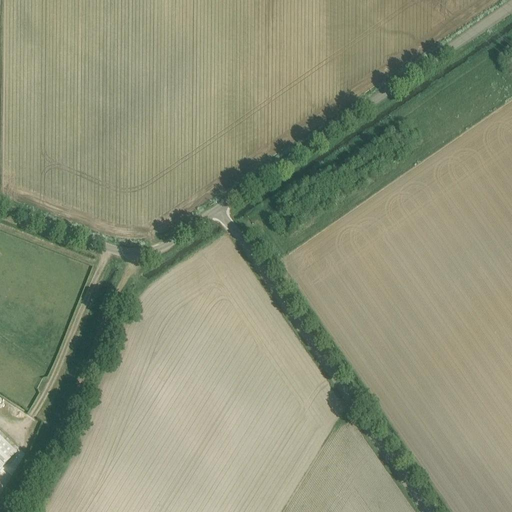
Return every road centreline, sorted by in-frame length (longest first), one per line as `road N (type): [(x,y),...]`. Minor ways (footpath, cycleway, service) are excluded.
road 1 (unclassified): [(430,511),(223,208)]
road 2 (unclassified): [(223,208),(511,8)]
road 3 (track): [(250,220),(511,37)]
road 4 (track): [(133,254),(77,421),(24,511)]
road 5 (unclassified): [(223,208),(152,249),(127,254),(0,205)]
